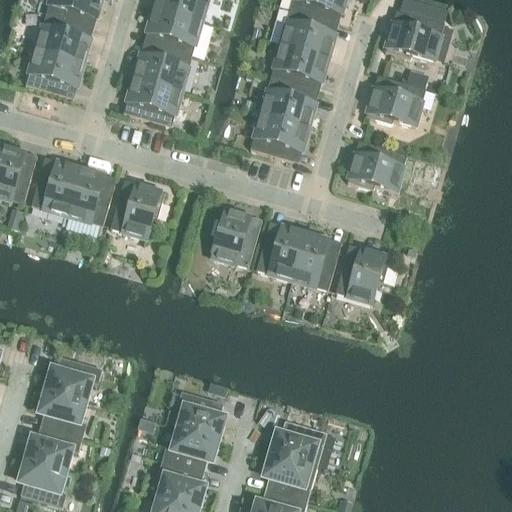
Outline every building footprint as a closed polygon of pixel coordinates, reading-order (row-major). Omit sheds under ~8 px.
[(51,0),(46,20),(94,34),(103,0),(51,0)] [(209,0),(157,0),(154,13),(202,27),(209,0)] [(294,0),(290,15),(338,29),(346,0),(294,0)] [(154,13),(144,48),(192,62),(202,27),(154,13)] [(290,15),(280,49),(328,63),(338,29),(290,15)] [(412,60),(434,66),(444,29),(396,16),(384,56),(411,64),(412,60)] [(46,20),(36,54),(84,68),(94,34),(46,20)] [(144,48),(134,82),(182,96),(192,62),(144,48)] [(280,49),(270,84),(319,98),(328,63),(280,49)] [(84,68),(36,54),(25,90),(73,104),(84,68)] [(393,125),(415,132),(426,95),(378,81),(366,122),(392,129),(393,125)] [(182,96),(134,82),(123,118),(172,132),(182,96)] [(261,119),(309,132),(319,98),(270,84),(261,119)] [(309,132),(261,119),(250,154),(298,168),(309,132)] [(373,195),(374,191),(396,197),(407,160),(359,146),(347,187),(373,195)] [(0,202),(24,209),(37,161),(0,150),(0,202)] [(81,173),(45,163),(31,211),(67,221),(81,173)] [(81,173),(67,221),(103,232),(116,184),(81,173)] [(110,234),(147,244),(154,222),(157,223),(165,197),(124,186),(110,234)] [(212,263),(248,273),(262,225),(221,214),(214,240),(218,241),(212,263)] [(256,275),(292,286),(306,238),(270,227),(256,275)] [(306,238),(292,286),(328,296),(341,248),(306,238)] [(335,298),(372,309),(379,287),(382,288),(390,262),(349,250),(335,298)] [(46,396),(85,407),(91,387),(98,389),(102,374),(60,362),(54,384),(50,383),(46,396)] [(40,432),(82,444),(87,429),(80,427),(85,407),(46,396),(42,409),(47,410),(40,432)] [(223,409),(181,397),(177,412),(184,414),(178,433),(218,445),(221,432),(217,430),(223,409)] [(275,447),(271,460),(310,471),(317,473),(323,453),(327,438),(285,426),(279,448),(275,447)] [(82,444),(40,432),(34,453),(30,452),(26,465),(66,476),(71,456),(78,458),(82,444)] [(166,451),(162,466),(204,478),(210,457),(214,458),(218,445),(178,433),(173,453),(166,451)] [(310,471),(271,460),(267,473),(271,474),(265,496),(307,508),(311,493),(317,473),(310,471)] [(60,496),(66,476),(26,465),(22,478),(27,479),(21,501),(59,511),(62,511),(67,498),(60,496)] [(164,483),(159,503),(191,511),(198,511),(202,501),(197,500),(204,478),(162,466),(157,481),(164,483)] [(305,511),(307,508),(265,496),(260,511),(305,511)] [(191,511),(159,503),(156,511),(191,511)]
